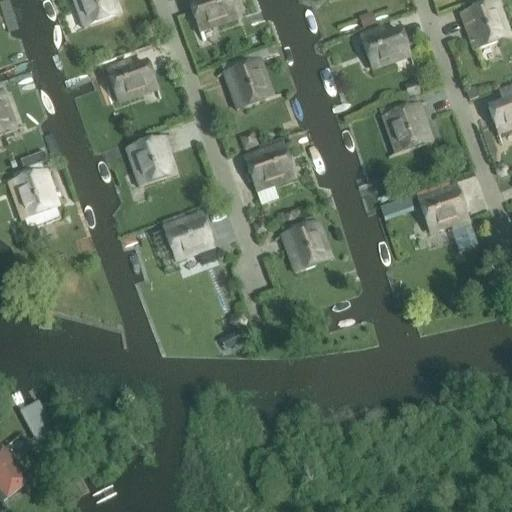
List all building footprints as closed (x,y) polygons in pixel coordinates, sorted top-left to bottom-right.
[(113,0),(72,0),(83,31),(120,18),(113,0)] [(236,19),(236,18),(229,0),(203,0),(205,4),(189,9),(198,33),(236,19)] [(510,41),(497,4),(482,9),(479,1),(461,8),(464,15),(460,17),(474,54),(510,41)] [(362,31),(377,26),(373,14),(358,19),(362,31)] [(262,24),(244,29),(246,39),(265,33),(262,24)] [(410,58),(401,34),(386,40),(384,33),(361,41),(372,71),(410,58)] [(260,63),(223,76),(236,113),(273,100),(260,63)] [(79,70),(90,109),(109,104),(98,64),(79,70)] [(155,91),(147,68),(132,73),(130,66),(106,74),(117,104),(155,91)] [(403,87),(408,101),(421,96),(416,83),(403,87)] [(511,88),(499,93),(503,106),(488,112),(496,135),(511,129),(511,88)] [(2,95),(0,96),(0,138),(16,132),(2,95)] [(379,112),(395,158),(432,145),(416,99),(379,112)] [(257,149),(259,154),(244,159),(257,196),(259,195),(262,204),(278,198),(275,189),(294,182),(281,145),(289,142),(288,138),(257,149)] [(164,140),(127,152),(139,189),(176,177),(164,140)] [(44,154),(20,163),(24,172),(35,168),(47,164),(48,164),(44,154)] [(8,187),(22,224),(25,223),(28,232),(60,220),(57,211),(58,211),(45,174),(8,187)] [(466,218),(458,195),(443,200),(441,193),(417,201),(428,232),(466,218)] [(213,253),(200,216),(163,230),(176,266),(213,253)] [(318,226),(281,239),(295,276),(331,263),(318,226)] [(145,236),(159,271),(171,266),(157,231),(145,236)] [(245,329),(228,338),(233,348),(250,339),(245,329)] [(3,447),(0,449),(0,497),(5,503),(8,501),(32,481),(3,447)] [(49,456),(36,462),(41,472),(54,466),(49,456)]
